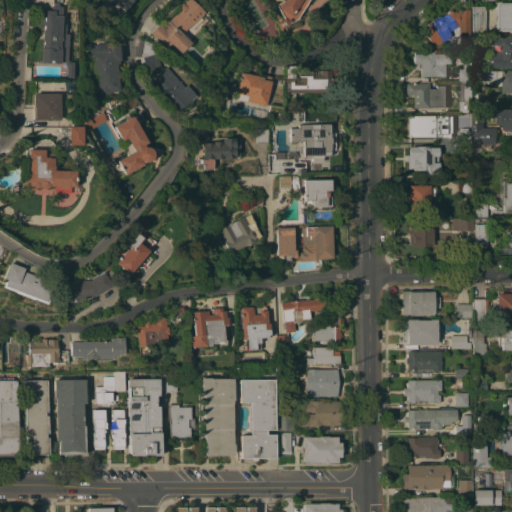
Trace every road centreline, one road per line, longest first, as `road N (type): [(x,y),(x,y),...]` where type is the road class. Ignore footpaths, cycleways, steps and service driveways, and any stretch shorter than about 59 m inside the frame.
road 1 (residential): [(344,16),(347,0),(143,15),(129,61),(134,83),(173,127),(173,159),(95,254),(49,267),(0,240),(23,0)]
road 2 (tertiary): [(368,511),(365,79),(369,42),(415,0)]
road 3 (residential): [(511,271),(368,271),(175,294),(114,322),(0,320)]
road 4 (residential): [(368,492),(0,487)]
road 5 (residential): [(219,0),(229,30),(266,58),(317,50),(344,16)]
